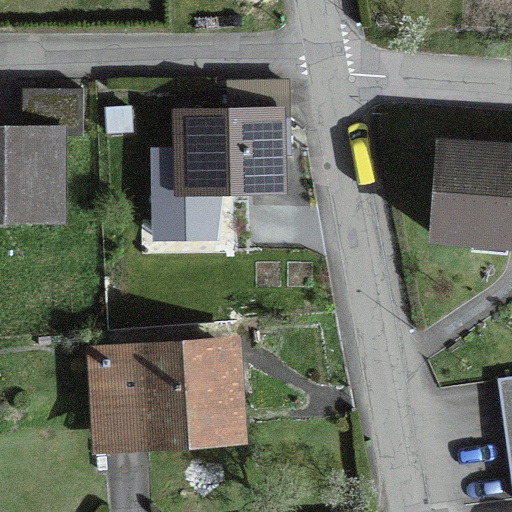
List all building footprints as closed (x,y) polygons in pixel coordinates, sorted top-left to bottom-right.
[(184,149),(197,149),(198,185),(275,184),(273,118),(288,118),(287,84),(229,84),(229,117),(184,118),(184,149)] [(20,133),(0,132),(0,213),(53,214),(55,133),(81,133),(80,88),(21,88),(20,133)] [(511,149),(440,144),(434,234),(511,240),(511,149)] [(233,369),(224,370),(222,344),(97,352),(103,435),(227,427),(225,390),(235,389),(233,369)] [(511,481),(511,376),(498,378),(511,481)]
